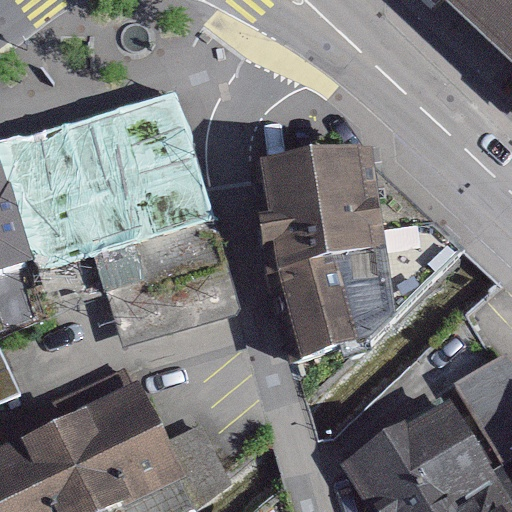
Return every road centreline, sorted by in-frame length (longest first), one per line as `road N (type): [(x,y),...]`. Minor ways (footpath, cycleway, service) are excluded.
road 1 (residential): [(315,511),(219,149),(313,11)]
road 2 (primary): [(466,143),(339,32)]
